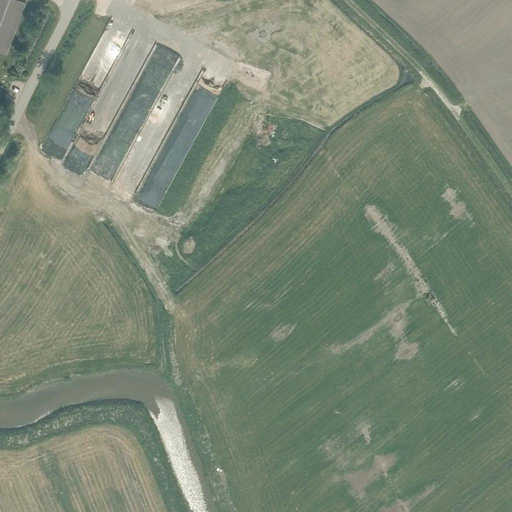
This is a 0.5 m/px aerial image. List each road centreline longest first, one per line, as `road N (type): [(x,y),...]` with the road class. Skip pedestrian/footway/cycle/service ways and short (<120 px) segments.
road 1 (track): [(447,115),(338,0)]
road 2 (unclassified): [(0,125),(61,0)]
